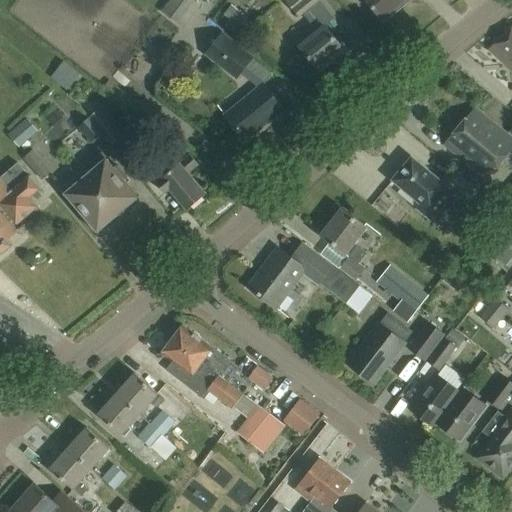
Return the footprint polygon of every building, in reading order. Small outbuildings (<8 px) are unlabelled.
[(172,0),(165,12),(175,19),(188,0),(172,0)] [(190,0),(175,21),(188,30),(206,5),(198,0),(190,0)] [(319,1),(318,0),(285,0),(299,17),(303,14),(318,32),(299,47),(319,70),(344,50),(321,22),(330,15),(319,1)] [(360,0),(364,0),(380,19),(403,0),(357,0),(359,1),(360,0)] [(3,9),(0,13),(0,29),(10,37),(21,22),(3,9)] [(203,49),(242,80),(260,57),(222,26),(203,49)] [(511,29),(489,52),(511,70),(511,29)] [(78,67),(66,80),(75,88),(87,75),(78,67)] [(225,115),(246,140),(284,109),(263,84),(244,100),(236,91),(218,106),(225,115)] [(511,121),(511,105),(493,93),(486,104),(511,121)] [(511,146),(511,139),(475,108),(445,145),(485,179),(511,146)] [(103,109),(84,128),(99,144),(108,135),(118,146),(128,136),(103,109)] [(26,148),(44,131),(38,124),(19,141),(26,148)] [(31,157),(46,176),(54,170),(40,151),(31,157)] [(113,168),(101,153),(60,189),(97,233),(139,198),(124,180),(127,177),(117,166),(113,168)] [(198,165),(189,155),(156,184),(165,195),(169,191),(186,211),(206,194),(188,174),(198,165)] [(416,209),(431,221),(444,204),(452,211),(462,200),(478,214),(488,202),(451,170),(441,182),(411,158),(392,180),(420,204),(416,209)] [(350,162),(344,172),(358,180),(364,170),(350,162)] [(0,255),(13,245),(9,240),(17,232),(21,235),(22,234),(19,231),(23,228),(21,226),(17,229),(15,226),(34,209),(29,199),(39,189),(18,164),(2,177),(2,176),(0,177),(0,255)] [(511,187),(496,207),(511,220),(511,187)] [(365,228),(342,210),(339,213),(337,211),(331,220),(332,222),(321,236),(350,257),(340,270),(356,282),(365,270),(359,265),(367,254),(353,243),(365,228)] [(303,243),(291,259),(278,249),(248,288),(276,309),(303,272),(319,284),(321,281),(347,301),(359,285),(303,243)] [(429,296),(392,266),(379,282),(402,301),(394,312),(407,323),(429,296)] [(511,310),(488,292),(473,311),(495,329),(511,310)] [(413,333),(387,313),(348,364),(374,384),(413,333)] [(445,335),(431,323),(410,350),(425,362),(445,335)] [(183,326),(172,340),(219,376),(227,382),(238,369),(212,349),(183,326)] [(456,347),(445,338),(426,362),(438,371),(456,347)] [(219,377),(219,376),(172,340),(161,355),(175,365),(169,372),(204,398),(209,391),(231,408),(242,394),(219,377)] [(253,381),(272,390),(279,375),(260,366),(253,381)] [(117,395),(140,415),(158,394),(134,374),(117,395)] [(433,427),(461,389),(461,388),(458,392),(435,375),(410,409),(433,427)] [(499,410),(511,393),(511,382),(506,377),(487,401),(499,410)] [(485,407),(461,389),(433,427),(434,427),(437,423),(460,440),(485,407)] [(511,393),(499,410),(500,411),(511,396),(511,395),(511,393)] [(122,436),(140,415),(117,395),(99,416),(122,436)] [(308,437),(327,414),(307,398),(288,420),(308,437)] [(511,410),(476,458),(504,479),(511,467),(511,410)] [(163,412),(150,425),(163,436),(175,423),(163,412)] [(150,425),(139,437),(151,449),(163,436),(150,425)] [(87,428),(69,449),(91,469),(110,449),(87,428)] [(195,428),(182,440),(197,455),(209,443),(195,428)] [(73,490),(91,469),(69,449),(50,469),(73,490)] [(311,502),(336,471),(320,459),(296,490),(311,502)] [(115,466),(102,479),(114,490),(127,476),(115,466)] [(336,471),(311,502),(323,511),(329,511),(352,483),(336,471)] [(51,511),(58,505),(37,486),(14,510),(16,511),(51,511)] [(289,511),(273,500),(263,511),(289,511)] [(128,511),(120,502),(111,511),(112,511),(128,511)]
